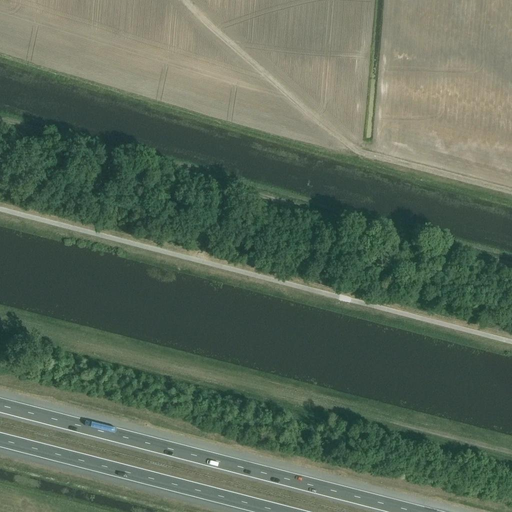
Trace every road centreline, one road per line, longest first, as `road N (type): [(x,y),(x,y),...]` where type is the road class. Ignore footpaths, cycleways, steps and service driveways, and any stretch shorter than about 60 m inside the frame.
road 1 (track): [(511,259),(0,116)]
road 2 (motorway): [(430,511),(0,402)]
road 3 (track): [(184,0),(352,146),(511,191)]
road 4 (motorway): [(0,439),(285,511)]
